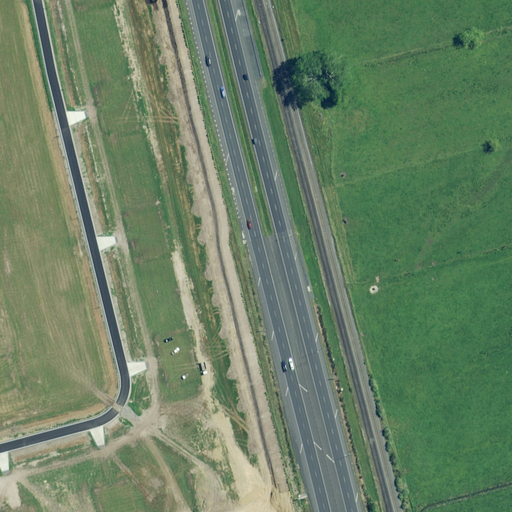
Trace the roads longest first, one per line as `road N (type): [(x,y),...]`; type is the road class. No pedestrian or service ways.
road 1 (motorway): [(325,511),(193,0)]
road 2 (motorway): [(223,0),(349,511)]
